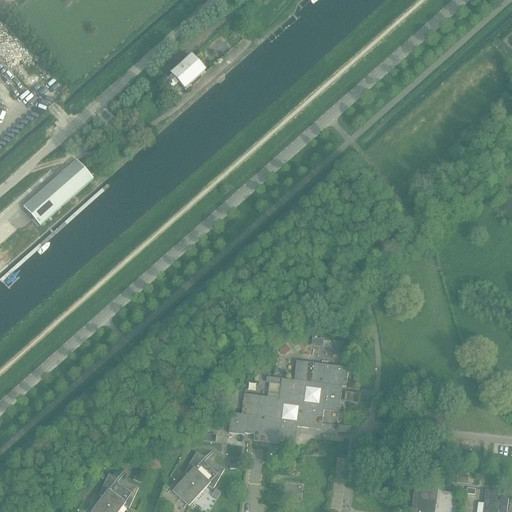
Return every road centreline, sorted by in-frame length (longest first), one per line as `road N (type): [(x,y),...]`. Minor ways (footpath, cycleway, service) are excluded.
road 1 (tertiary): [(0,410),(464,0)]
road 2 (unclassified): [(0,192),(217,0)]
road 3 (residential): [(511,441),(373,422),(353,440)]
